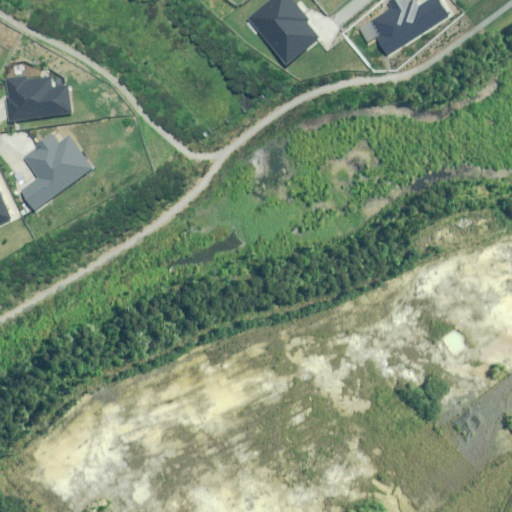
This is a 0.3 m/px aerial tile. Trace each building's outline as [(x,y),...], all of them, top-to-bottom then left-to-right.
[(285,0),(270,0),(244,22),(285,69),(317,42),(304,26),(306,24),(285,0)] [(368,42),(381,61),(446,17),(434,0),(431,0),(413,12),(404,0),(385,0),(381,3),(386,11),(366,25),(375,38),(368,42)] [(5,99),(8,121),(71,113),(68,86),(52,88),(50,78),(26,81),(26,76),(5,79),(8,98),(5,99)] [(18,190),(32,209),(91,167),(69,136),(57,144),(50,134),(21,154),(37,176),(18,190)] [(0,228),(12,223),(0,197),(0,228)]
